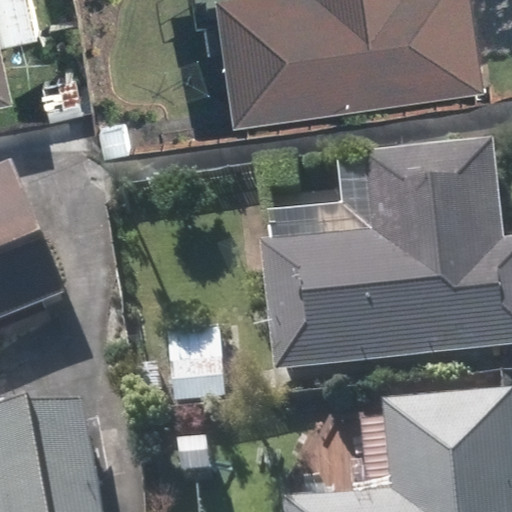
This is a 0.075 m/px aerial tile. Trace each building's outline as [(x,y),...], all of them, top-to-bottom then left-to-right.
[(29,0),(0,0),(0,97),(8,96),(0,62),(0,40),(37,33),(29,0)] [(220,0),(233,115),(478,87),(467,0),(220,0)] [(259,251),(270,382),(511,362),(511,253),(501,254),(492,155),(360,166),(367,242),(259,251)] [(0,184),(0,332),(54,310),(2,184),(0,184)] [(219,338),(164,339),(165,435),(220,434),(219,338)] [(307,510),(283,511),(282,511),(511,511),(511,405),(358,408),(359,454),(306,455),(307,510)] [(99,511),(82,416),(0,430),(0,511),(99,511)]
